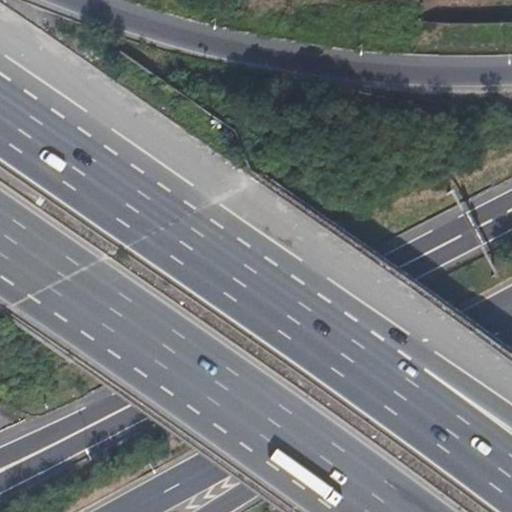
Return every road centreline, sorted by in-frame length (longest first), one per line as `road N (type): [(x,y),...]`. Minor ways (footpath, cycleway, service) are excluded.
road 1 (trunk): [(476,226),(0,483)]
road 2 (motorway): [(476,226),(0,457)]
road 3 (motorway): [(21,247),(387,511)]
road 4 (motorway): [(511,72),(372,71),(232,50),(73,0)]
road 5 (motorway): [(364,363),(0,111)]
road 6 (motorway): [(125,511),(511,304)]
road 7 (trunk): [(215,511),(511,336)]
road 8 (motorway): [(511,474),(364,363)]
road 9 (motorway): [(511,433),(364,363)]
road 10 (motorway): [(376,511),(511,446)]
